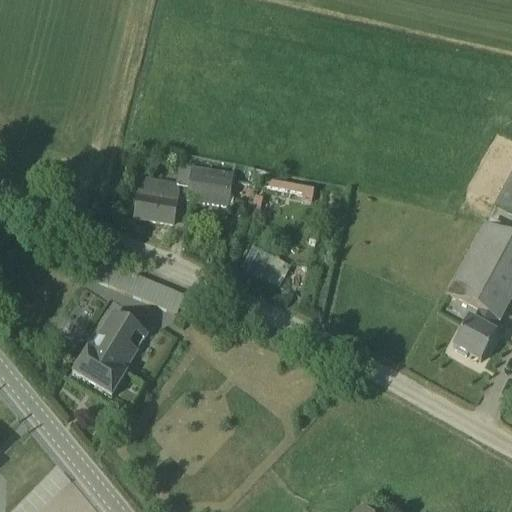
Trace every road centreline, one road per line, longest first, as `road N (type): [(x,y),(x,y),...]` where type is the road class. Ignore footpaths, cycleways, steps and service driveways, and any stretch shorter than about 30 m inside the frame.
road 1 (unclassified): [(511,449),(164,261),(0,193)]
road 2 (tertiary): [(117,511),(0,370)]
